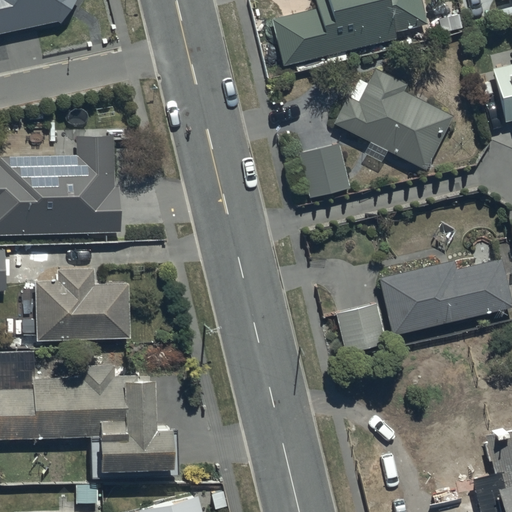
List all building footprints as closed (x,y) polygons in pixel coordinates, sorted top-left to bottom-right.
[(0,0),(0,34),(54,23),(68,0),(0,0)] [(414,0),(310,0),(313,9),(265,20),(276,66),(390,40),(388,33),(420,26),(414,0)] [(510,62),(486,68),(498,120),(511,116),(511,46),(506,48),(510,62)] [(339,94),(324,125),(417,169),(444,115),(395,92),(398,85),(367,70),(360,84),(351,80),(343,97),(339,94)] [(0,233),(113,231),(113,187),(108,187),(107,135),(68,136),(69,154),(0,156),(0,233)] [(334,145),(293,155),(303,197),(344,188),(334,145)] [(377,302),(330,315),(339,349),(505,304),(493,260),(448,272),(445,259),(371,279),(377,302)] [(49,282),(27,283),(29,342),(122,339),(120,285),(85,286),(85,270),(49,271),(49,282)] [(303,292),(283,297),(293,336),(313,331),(303,292)] [(22,390),(0,390),(0,438),(80,437),(81,472),(158,470),(157,432),(139,432),(138,382),(129,382),(128,376),(107,377),(106,365),(72,366),(72,378),(22,379),(22,390)] [(511,511),(511,426),(476,436),(486,474),(463,480),(471,511),(511,511)] [(194,511),(190,497),(132,511),(194,511)]
